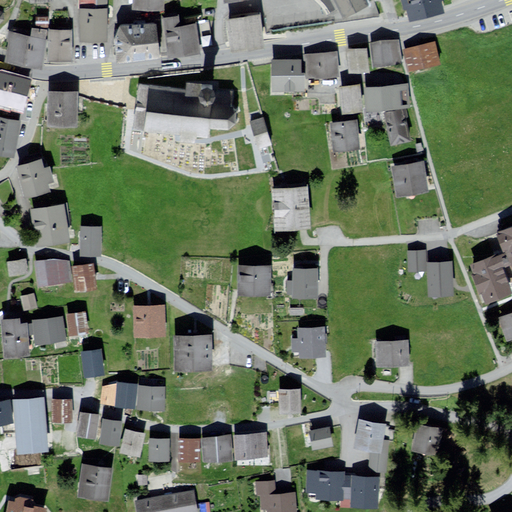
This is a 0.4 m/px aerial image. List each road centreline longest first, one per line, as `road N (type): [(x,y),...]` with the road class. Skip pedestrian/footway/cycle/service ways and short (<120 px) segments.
road 1 (primary): [(502,0),(417,26),(75,72)]
road 2 (residential): [(0,220),(31,247),(130,274),(333,393)]
road 3 (residential): [(349,406),(279,423),(173,429),(120,418),(70,392),(0,393)]
road 4 (residential): [(306,242),(448,234),(511,210)]
road 5 (residential): [(511,368),(452,389),(354,383),(333,393)]
road 6 (residential): [(349,406),(427,409),(511,432)]
